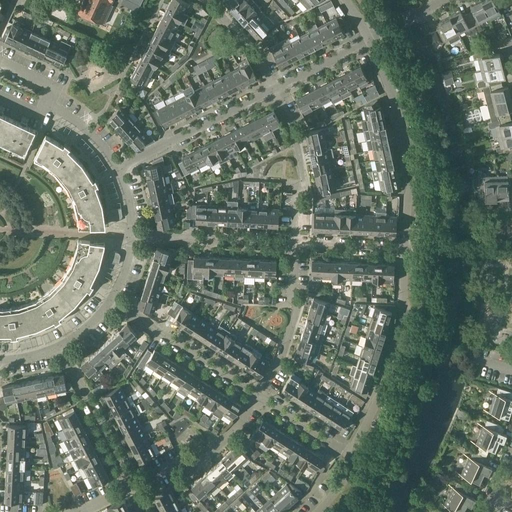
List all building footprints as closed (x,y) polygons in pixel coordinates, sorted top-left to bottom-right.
[(111,0),(81,0),(77,11),(85,15),(85,16),(93,19),(101,23),(103,20),(106,22),(113,5),(110,4),(111,0)] [(189,4),(182,0),(171,0),(169,5),(184,13),(189,4)] [(230,8),(239,0),(223,0),(223,1),(230,8)] [(252,0),(239,0),(230,8),(237,16),(253,1),(252,0)] [(300,0),(300,1),(307,9),(313,6),(322,2),(321,0),(300,0)] [(493,0),(482,0),(481,1),(489,17),(490,20),(501,14),(493,0)] [(237,16),(244,23),(260,9),(253,1),(237,16)] [(334,6),(331,1),(319,7),(321,12),(334,6)] [(479,22),(489,17),(481,1),(470,6),(473,11),(467,14),(474,27),(475,27),(480,24),(479,22)] [(273,10),(275,8),(279,5),(275,2),(272,5),(270,7),(273,10)] [(140,6),(134,3),(132,9),(137,11),(140,6)] [(189,16),(184,13),(169,5),(164,14),(179,22),(185,25),(189,16)] [(244,23),(251,31),(264,19),(267,16),(260,9),(244,23)] [(450,17),(458,33),(464,30),(465,34),(470,35),(477,32),(475,27),(474,27),(467,14),(462,16),(460,11),(450,17)] [(175,31),(179,22),(164,14),(159,23),(175,31)] [(458,33),(450,17),(439,22),(442,27),(437,29),(444,43),(448,40),(450,44),(461,38),(458,33)] [(327,23),(335,38),(344,34),(342,30),(337,20),(336,18),(327,23)] [(342,30),(351,25),(348,22),(341,18),(337,20),(342,30)] [(5,39),(15,43),(22,28),(24,24),(14,19),(12,23),(9,22),(2,36),(6,37),(5,39)] [(195,19),(191,28),(197,31),(199,27),(203,29),(205,24),(201,22),(195,19)] [(271,27),(264,19),(251,31),(258,39),(271,27)] [(159,23),(155,32),(170,40),(174,42),(179,34),(175,31),(159,23)] [(325,43),(317,27),(315,23),(306,28),(308,32),(316,48),(325,43)] [(325,43),(335,38),(327,23),(317,27),(325,43)] [(31,32),(22,28),(15,43),(24,48),(31,32)] [(431,43),(430,40),(437,36),(435,31),(427,34),(425,35),(429,44),(431,43)] [(41,36),(31,32),(24,48),(33,52),(41,36)] [(155,32),(150,41),(165,49),(170,52),(174,42),(170,40),(155,32)] [(308,52),(316,48),(308,32),(300,37),(308,52)] [(298,57),(308,52),(300,37),(298,34),(289,39),(298,57)] [(50,41),(41,36),(33,52),(42,56),(50,41)] [(289,62),(298,57),(289,39),(288,37),(279,42),(289,62)] [(511,43),(511,39),(511,37),(497,41),(498,47),(511,43)] [(59,45),(50,41),(42,56),(52,60),(59,45)] [(150,41),(145,50),(160,58),(166,61),(171,52),(170,52),(165,49),(150,41)] [(289,62),(279,42),(270,47),(272,51),(280,67),(289,62)] [(69,49),(59,45),(52,60),(62,65),(69,49)] [(480,70),(502,64),(499,53),(494,54),(492,48),(472,54),(474,60),(478,59),(480,70)] [(156,68),(160,58),(145,50),(140,60),(156,68)] [(237,63),(240,68),(240,67),(248,83),(257,78),(254,72),(255,71),(248,57),(237,63)] [(151,77),(156,68),(140,60),(136,69),(151,77)] [(441,63),(443,69),(450,66),(448,61),(441,63)] [(505,76),(502,64),(480,70),(483,79),(478,80),(477,83),(478,88),(482,87),(501,82),(500,77),(505,76)] [(360,65),(351,70),(359,86),(368,81),(360,65)] [(240,67),(240,68),(231,72),(239,88),(248,83),(240,67)] [(146,86),(151,77),(136,69),(131,78),(146,86)] [(448,78),(452,77),(453,77),(451,69),(442,72),(444,79),(448,78)] [(351,70),(342,75),(350,90),(359,86),(351,70)] [(230,93),(239,88),(231,72),(221,77),(230,93)] [(350,90),(342,75),(333,79),(343,98),(351,94),(350,90)] [(221,97),(230,93),(221,77),(212,81),(221,97)] [(324,84),(332,100),(333,103),(343,98),(333,79),(324,84)] [(212,102),(221,97),(212,81),(204,86),(212,102)] [(482,87),(487,104),(511,98),(508,86),(503,88),(501,82),(482,87)] [(323,104),(332,100),(324,84),(315,89),(323,104)] [(193,111),(202,107),(194,91),(191,85),(182,90),(185,95),(185,96),(193,111)] [(202,107),(212,102),(204,86),(194,91),(202,107)] [(139,98),(141,100),(144,98),(143,98),(147,91),(140,87),(137,94),(140,96),(138,98),(139,98)] [(314,109),(323,104),(315,89),(306,93),(314,109)] [(377,90),(365,97),(367,102),(380,95),(377,90)] [(304,114),(314,109),(306,93),(296,98),(304,114)] [(184,116),(193,111),(185,96),(176,100),(184,116)] [(510,116),(509,113),(509,111),(511,109),(511,103),(511,98),(487,104),(491,121),(510,116)] [(175,121),(184,116),(176,100),(167,105),(175,121)] [(363,109),(366,120),(383,116),(381,105),(380,106),(377,100),(365,106),(367,108),(363,109)] [(108,118),(115,126),(128,115),(131,111),(124,103),(108,118)] [(0,142),(11,119),(2,114),(3,112),(4,112),(5,109),(0,105),(0,142)] [(165,126),(175,121),(167,105),(153,112),(159,125),(164,122),(165,126)] [(274,110),(264,115),(272,130),(282,126),(274,110)] [(135,122),(128,115),(115,126),(122,134),(135,122)] [(275,136),(272,130),(264,115),(255,119),(263,135),(265,140),(275,136)] [(383,116),(366,120),(361,121),(363,131),(364,131),(385,126),(383,116)] [(491,128),(495,127),(498,137),(511,133),(511,121),(510,116),(491,121),(487,122),(489,127),(491,128)] [(38,131),(26,126),(27,123),(28,123),(29,120),(23,117),(21,120),(21,121),(20,123),(11,119),(0,142),(0,143),(4,145),(5,143),(21,150),(20,152),(24,155),(28,147),(30,148),(38,131)] [(263,135),(255,119),(246,124),(254,140),(263,135)] [(122,134),(129,141),(142,130),(135,122),(122,134)] [(245,144),(254,140),(246,124),(237,129),(245,144)] [(387,136),(385,126),(364,131),(366,141),(387,136)] [(328,128),(306,132),(308,143),(325,139),(323,134),(329,132),(328,128)] [(237,129),(228,133),(236,149),(245,144),(237,129)] [(150,135),(148,137),(142,130),(129,141),(136,149),(142,144),(145,146),(156,141),(150,135)] [(235,149),(236,149),(228,133),(218,138),(226,154),(229,159),(238,154),(235,149)] [(511,151),(511,133),(498,137),(500,146),(496,148),(497,153),(504,152),(504,154),(511,151)] [(55,173),(61,180),(82,163),(68,149),(69,147),(70,148),(65,143),(64,143),(65,144),(63,146),(46,135),(34,160),(43,164),(55,173)] [(368,151),(372,150),(390,146),(387,136),(366,141),(368,151)] [(226,154),(218,138),(209,143),(217,158),(219,162),(220,164),(229,159),(226,154)] [(327,149),(325,139),(308,143),(310,153),(327,149)] [(217,158),(209,143),(200,147),(208,163),(210,166),(219,162),(217,158)] [(392,156),(390,146),(372,150),(374,160),(392,156)] [(200,147),(191,152),(199,167),(208,163),(200,147)] [(310,153),(312,163),(329,159),(334,158),(331,147),(327,149),(310,153)] [(185,175),(199,167),(191,152),(182,157),(183,160),(178,162),(185,175)] [(145,167),(147,178),(164,174),(162,164),(164,164),(163,159),(162,156),(152,162),(153,165),(145,167)] [(394,166),(392,156),(374,160),(376,170),(394,166)] [(329,159),(312,163),(314,173),(331,169),(336,168),(334,158),(329,159)] [(93,180),(82,163),(61,180),(67,188),(74,202),(76,211),(103,204),(96,185),(98,184),(98,185),(95,178),(95,179),(93,180)] [(376,170),(379,180),(396,176),(394,166),(376,170)] [(333,179),(331,169),(314,173),(316,183),(333,179)] [(508,187),(511,187),(511,171),(507,172),(507,176),(496,176),(497,198),(509,198),(508,187)] [(497,198),(496,176),(485,176),(485,173),(478,173),(479,188),(485,188),(485,201),(497,200),(497,198)] [(166,184),(164,174),(147,178),(149,187),(166,184)] [(398,186),(396,176),(379,180),(381,190),(384,189),(384,193),(397,193),(398,186)] [(336,189),(333,179),(316,183),(319,193),(336,189)] [(149,187),(151,197),(168,193),(166,184),(149,187)] [(172,193),(168,193),(151,197),(153,207),(170,203),(174,203),(172,193)] [(227,224),(237,224),(238,207),(237,207),(238,201),(227,201),(227,206),(228,206),(227,224)] [(173,213),(170,203),(153,207),(155,217),(173,213)] [(79,228),(91,228),(105,227),(105,225),(105,223),(103,204),(76,211),(78,220),(79,228)] [(196,222),(206,223),(207,205),(191,205),(191,212),(190,219),(196,219),(196,222)] [(206,223),(216,223),(217,206),(207,205),(206,223)] [(216,223),(227,224),(228,206),(227,206),(217,206),(216,223)] [(237,224),(247,225),(248,207),(238,207),(237,224)] [(247,225),(258,225),(259,208),(248,207),(247,225)] [(122,216),(122,215),(121,208),(110,210),(111,217),(111,218),(112,219),(113,219),(114,220),(115,220),(120,219),(121,218),(122,217),(122,216)] [(258,225),(267,226),(268,208),(259,208),(258,225)] [(279,209),(268,208),(267,226),(278,226),(279,209)] [(335,209),(335,214),(334,231),(344,231),(345,209),(335,209)] [(344,231),(354,232),(355,215),(356,215),(356,210),(345,209),(344,231)] [(175,224),(173,213),(155,217),(158,228),(175,224)] [(313,230),(324,230),(325,213),(314,213),(313,230)] [(335,214),(325,213),(324,230),(334,231),(335,214)] [(354,232),(365,232),(366,215),(356,215),(355,215),(354,232)] [(376,216),(366,215),(365,232),(375,233),(376,216)] [(386,216),(376,216),(375,233),(385,233),(386,216)] [(386,216),(385,233),(396,234),(397,217),(386,216)] [(99,266),(104,245),(105,243),(90,241),(78,240),(77,247),(74,257),(99,266)] [(154,257),(170,263),(173,253),(176,254),(177,250),(169,248),(168,251),(157,247),(154,257)] [(109,254),(108,261),(118,263),(120,257),(120,256),(120,254),(119,253),(118,252),(113,251),(112,251),(111,252),(110,253),(109,254)] [(91,284),(99,266),(74,257),(71,266),(63,278),(56,285),(75,304),(87,289),(89,290),(90,291),(94,285),(93,284),(93,285),(91,284)] [(154,257),(150,267),(167,273),(170,263),(154,257)] [(193,274),(203,274),(204,257),(194,257),(193,260),(188,260),(187,278),(193,279),(193,274)] [(214,258),(204,257),(203,274),(214,275),(214,258)] [(225,258),(214,258),(214,275),(224,275),(225,258)] [(235,259),(225,258),(224,275),(234,276),(235,259)] [(245,259),(235,259),(234,276),(244,276),(245,259)] [(255,259),(245,259),(244,276),(254,277),(255,259)] [(254,277),(264,277),(265,260),(255,259),(254,277)] [(276,260),(265,260),(264,277),(275,278),(276,260)] [(322,261),(312,261),(311,278),(321,278),(322,261)] [(332,262),(322,261),(321,278),(332,279),(332,262)] [(343,262),(332,262),(332,279),(342,279),(343,262)] [(353,263),(343,262),(342,279),(352,280),(353,263)] [(363,263),(353,263),(352,280),(362,280),(363,263)] [(373,264),(363,263),(362,280),(372,281),(373,264)] [(383,264),(373,264),(372,281),(383,281),(383,264)] [(394,265),(383,264),(383,281),(393,282),(394,265)] [(167,273),(150,267),(147,277),(164,282),(167,273)] [(161,292),(164,282),(147,277),(144,286),(161,292)] [(75,304),(56,285),(49,292),(36,300),(27,303),(36,329),(54,320),(56,322),(55,322),(55,323),(61,319),(59,317),(75,304)] [(144,286),(141,297),(158,302),(161,292),(144,286)] [(158,302),(141,297),(138,306),(154,312),(158,302)] [(310,308),(327,313),(330,303),(313,298),(310,308)] [(197,299),(191,309),(192,310),(199,300),(197,299)] [(17,334),(36,329),(27,303),(18,307),(3,309),(0,308),(0,334),(11,334),(11,337),(18,337),(18,336),(17,336),(17,334)] [(173,321),(182,326),(191,312),(182,306),(183,306),(178,303),(174,309),(170,315),(175,318),(173,321)] [(358,307),(356,312),(363,314),(366,304),(354,304),(354,306),(358,307)] [(375,307),(372,317),(388,322),(392,312),(375,307)] [(324,323),(327,313),(310,308),(307,317),(324,323)] [(182,326),(191,332),(200,317),(191,312),(182,326)] [(191,332),(199,337),(208,323),(200,317),(191,332)] [(320,333),(324,323),(307,317),(304,327),(320,333)] [(372,317),(369,327),(385,332),(388,322),(372,317)] [(127,323),(119,330),(131,343),(139,336),(127,323)] [(199,337),(208,343),(217,329),(208,323),(199,337)] [(219,325),(217,329),(208,343),(216,349),(226,334),(228,331),(219,325)] [(324,334),(320,333),(304,327),(301,337),(321,343),(324,334)] [(369,327),(366,336),(382,342),(385,332),(369,327)] [(123,350),(131,343),(119,330),(111,337),(123,350)] [(226,334),(216,349),(225,354),(234,340),(235,340),(237,336),(228,331),(226,334)] [(366,336),(363,346),(379,351),(382,342),(366,336)] [(123,350),(111,337),(104,344),(119,361),(127,354),(123,350)] [(318,353),(321,343),(301,337),(298,347),(314,352),(318,353)] [(243,345),(235,340),(234,340),(225,354),(234,360),(243,345)] [(96,351),(108,363),(112,367),(119,361),(104,344),(96,351)] [(243,365),(252,351),(243,345),(234,360),(243,365)] [(376,361),(379,351),(363,346),(360,356),(376,361)] [(311,362),(314,352),(298,347),(295,357),(311,362)] [(243,365),(251,371),(260,356),(262,354),(253,348),(252,351),(243,365)] [(154,349),(152,352),(148,349),(137,366),(143,369),(145,365),(154,370),(163,355),(154,349)] [(108,363),(96,351),(89,357),(101,370),(108,363)] [(162,376),(172,361),(163,355),(154,370),(162,376)] [(269,362),(260,356),(251,371),(260,377),(269,362)] [(356,366),(373,371),(376,361),(360,356),(356,366)] [(103,373),(101,370),(89,357),(81,365),(95,380),(103,373)] [(180,366),(172,361),(162,376),(170,381),(180,366)] [(349,374),(353,375),(370,381),(373,371),(356,366),(353,364),(349,374)] [(179,387),(189,371),(180,366),(170,381),(179,387)] [(188,392),(197,377),(189,371),(179,387),(177,390),(185,396),(188,392)] [(281,390),(290,396),(299,381),(301,378),(293,372),(281,390)] [(53,376),(56,393),(67,390),(63,374),(53,376)] [(353,375),(350,385),(366,391),(370,381),(353,375)] [(47,395),(56,393),(53,376),(43,378),(47,395)] [(138,390),(141,387),(132,377),(128,379),(138,390)] [(196,398),(206,382),(197,377),(188,392),(196,398)] [(33,380),(37,397),(47,395),(43,378),(33,380)] [(27,399),(37,397),(33,380),(23,382),(27,399)] [(290,396),(298,401),(308,387),(299,381),(290,396)] [(27,399),(23,382),(13,384),(17,401),(27,399)] [(204,406),(205,403),(215,388),(206,382),(196,398),(195,400),(204,406)] [(104,383),(100,385),(103,392),(108,389),(108,390),(114,387),(112,383),(107,388),(104,383)] [(0,409),(7,408),(6,404),(17,401),(13,384),(3,387),(5,397),(0,398),(0,409)] [(91,390),(92,393),(98,395),(103,392),(100,385),(91,390)] [(104,395),(109,405),(126,396),(121,386),(104,395)] [(298,401),(307,407),(317,393),(308,387),(298,401)] [(214,409),(223,394),(215,388),(205,403),(214,409)] [(494,393),(489,412),(509,418),(511,408),(511,407),(511,392),(498,388),(497,394),(494,393)] [(307,407),(316,413),(325,398),(317,393),(307,407)] [(232,400),(223,394),(214,409),(212,412),(221,418),(223,415),(232,400)] [(364,401),(353,394),(350,398),(361,406),(364,401)] [(126,396),(109,405),(114,414),(135,404),(130,395),(126,397),(126,396)] [(316,413),(324,418),(336,400),(327,395),(325,398),(316,413)] [(232,400),(223,415),(232,420),(241,405),(232,400)] [(324,418),(333,424),(345,406),(336,400),(324,418)] [(153,406),(156,409),(155,410),(159,415),(164,413),(159,407),(156,403),(153,406)] [(136,415),(136,416),(140,413),(135,404),(114,414),(119,424),(136,415)] [(345,406),(333,424),(342,430),(354,412),(345,406)] [(63,428),(79,420),(74,410),(58,418),(63,428)] [(182,415),(176,411),(173,417),(175,420),(181,417),(182,415)] [(136,415),(119,424),(124,434),(141,425),(136,416),(136,415)] [(253,434),(262,439),(271,425),(262,419),(253,434)] [(63,428),(68,438),(84,430),(79,420),(63,428)] [(485,426),(483,425),(475,444),(495,451),(499,441),(503,443),(507,435),(502,433),(505,427),(487,420),(485,426)] [(8,436),(26,437),(27,425),(9,425),(8,436)] [(124,434),(129,443),(146,435),(141,425),(124,434)] [(279,430),(271,425),(262,439),(259,443),(268,448),(270,445),(279,430)] [(89,439),(84,430),(68,438),(64,440),(68,450),(89,439)] [(288,436),(279,430),(270,445),(279,450),(288,436)] [(149,433),(146,435),(129,443),(134,453),(151,444),(147,438),(151,436),(149,433)] [(26,447),(26,437),(8,436),(8,446),(26,447)] [(279,450),(288,456),(297,442),(288,436),(279,450)] [(164,437),(155,442),(157,446),(166,442),(166,441),(164,437)] [(73,460),(78,457),(94,449),(89,439),(68,450),(73,460)] [(305,447),(297,442),(288,456),(296,461),(305,447)] [(156,455),(151,444),(134,453),(139,463),(156,455)] [(237,445),(230,452),(241,465),(249,458),(237,445)] [(7,457),(25,458),(26,447),(8,446),(7,457)] [(314,453),(305,447),(296,461),(305,467),(314,453)] [(99,458),(94,449),(78,457),(73,460),(78,470),(83,467),(99,458)] [(222,459),(234,471),(241,465),(230,452),(222,459)] [(471,458),(469,457),(460,474),(479,483),(484,473),(488,475),(492,468),(488,466),(490,460),(473,452),(471,458)] [(323,458),(314,453),(305,467),(314,473),(323,458)] [(25,469),(25,458),(7,457),(7,468),(25,469)] [(104,468),(99,458),(83,467),(88,477),(104,468)] [(226,478),(234,471),(222,459),(214,466),(226,478)] [(207,472),(219,485),(226,478),(214,466),(207,472)] [(6,479),(24,480),(25,469),(7,468),(6,479)] [(104,468),(88,477),(93,487),(109,479),(104,468)] [(211,492),(219,485),(207,472),(199,479),(211,492)] [(309,486),(298,478),(295,483),(306,490),(309,486)] [(24,490),(24,480),(6,479),(5,490),(24,490)] [(211,492),(199,479),(191,487),(203,500),(211,492)] [(250,489),(253,492),(255,495),(262,488),(257,482),(250,489)] [(454,488),(453,487),(443,504),(457,511),(462,511),(467,504),(471,507),(475,499),(471,497),(474,491),(458,482),(454,488)] [(82,493),(76,483),(70,486),(75,496),(82,493)] [(286,484),(279,490),(291,504),(298,497),(297,496),(301,491),(290,483),(288,486),(286,484)] [(170,489),(154,497),(159,507),(175,498),(170,489)] [(24,490),(5,490),(5,501),(23,502),(24,490)] [(279,490),(271,497),(283,510),(291,504),(279,490)] [(270,511),(281,511),(283,510),(271,497),(263,504),(270,511)] [(172,511),(180,508),(175,498),(159,507),(161,511),(172,511)] [(108,511),(125,511),(128,510),(123,500),(107,509),(108,511)]
